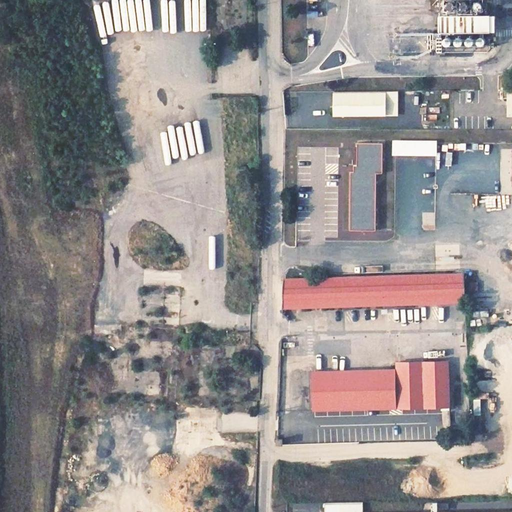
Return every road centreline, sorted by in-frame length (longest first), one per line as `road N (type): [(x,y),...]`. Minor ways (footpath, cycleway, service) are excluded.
road 1 (residential): [(265,511),(275,258),(268,0)]
road 2 (unknown): [(273,321),(216,316),(189,17),(100,16)]
road 3 (unknown): [(268,450),(389,448),(478,466),(497,454),(511,401)]
road 4 (unknown): [(270,81),(511,70)]
